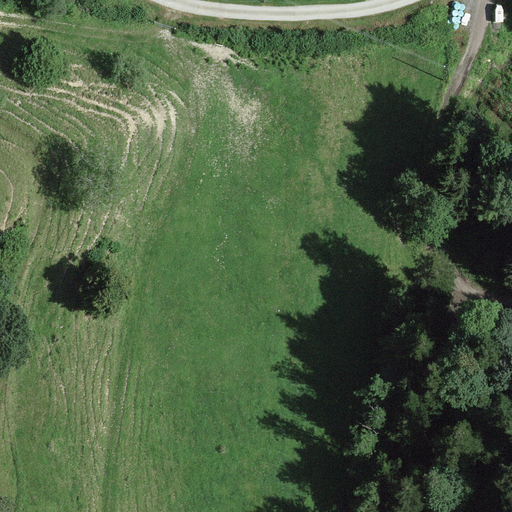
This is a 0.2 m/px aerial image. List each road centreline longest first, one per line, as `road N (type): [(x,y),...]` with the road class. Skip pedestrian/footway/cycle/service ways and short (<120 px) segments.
road 1 (track): [(483,0),(442,122),(364,511)]
road 2 (track): [(0,18),(142,38),(162,28),(173,0)]
